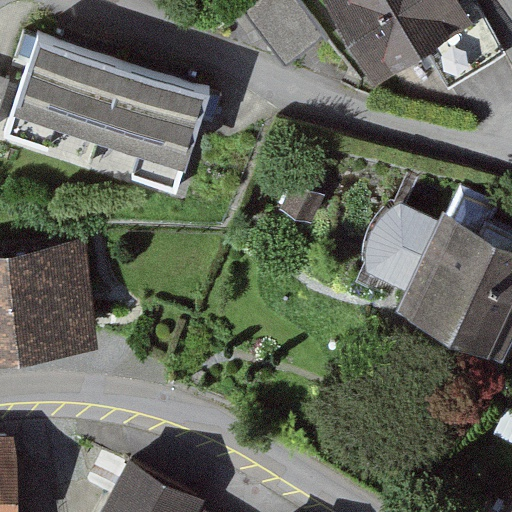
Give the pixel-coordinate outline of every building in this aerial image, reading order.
[(293,0),(265,0),(242,16),(280,70),(322,40),(293,0)] [(453,0),(322,0),(368,80),(468,24),(453,0)] [(0,137),(177,190),(207,90),(32,38),(18,87),(0,81),(0,137)] [(511,313),(511,242),(439,212),(396,314),(494,355),(511,313)] [(87,241),(0,250),(0,355),(98,345),(87,241)] [(0,511),(17,511),(15,456),(0,456),(0,511)] [(209,511),(132,467),(105,511),(209,511)] [(511,511),(511,470),(492,511),(511,511)]
